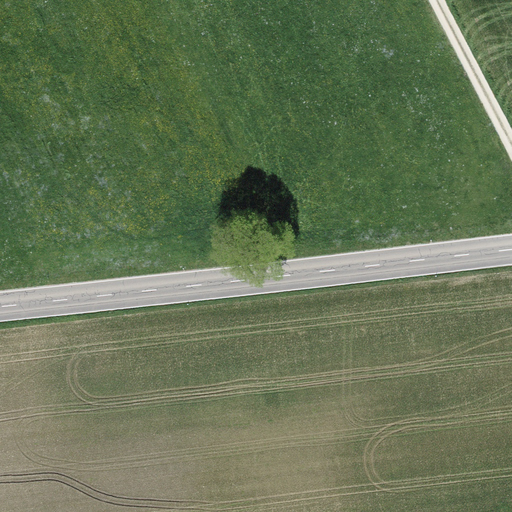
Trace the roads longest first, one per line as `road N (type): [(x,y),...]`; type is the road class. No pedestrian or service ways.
road 1 (tertiary): [(0,309),(511,254)]
road 2 (track): [(511,151),(433,0)]
